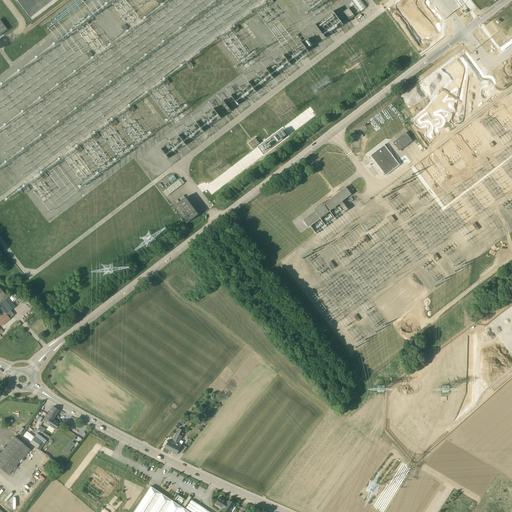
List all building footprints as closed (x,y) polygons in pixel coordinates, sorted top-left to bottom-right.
[(360,0),(353,0),(361,10),(366,7),(360,0)] [(348,8),(344,12),(349,19),(354,16),(348,8)] [(323,38),(343,23),(333,10),(314,25),(323,38)] [(302,41),(306,48),(311,45),(308,38),(302,41)] [(225,114),(230,110),(226,103),(223,105),(224,107),(219,111),(219,112),(218,113),(220,115),(224,112),(225,114)] [(406,132),(393,142),(399,151),(412,141),(406,132)] [(253,149),(259,143),(255,138),(248,143),(253,149)] [(371,156),(386,176),(400,165),(384,145),(371,156)] [(179,180),(162,191),(165,196),(182,185),(179,180)] [(351,194),(345,187),(323,205),(322,203),(314,209),(315,210),(303,220),(308,227),(339,204),(345,211),(348,209),(342,202),(351,194)] [(199,214),(186,197),(174,206),(187,223),(199,214)] [(194,277),(193,278),(185,270),(181,274),(193,286),(198,282),(194,277)] [(8,311),(9,312),(15,306),(9,299),(0,305),(0,308),(4,314),(8,311)] [(6,314),(0,318),(0,323),(2,326),(10,319),(6,314)] [(53,419),(59,410),(53,407),(43,421),(56,430),(60,423),(53,419)] [(38,429),(43,432),(47,425),(43,422),(38,429)] [(179,435),(180,434),(182,430),(179,428),(172,441),(169,440),(165,448),(171,451),(179,435)] [(183,436),(182,436),(179,435),(171,451),(178,454),(179,452),(182,453),(187,447),(182,445),(183,442),(181,440),(183,436)] [(30,450),(18,440),(15,437),(0,453),(0,466),(9,474),(30,450)] [(37,448),(42,442),(34,437),(30,443),(37,448)] [(41,471),(37,477),(43,481),(47,476),(41,471)] [(29,499),(36,490),(29,485),(22,494),(29,499)] [(190,511),(183,508),(181,510),(160,496),(162,494),(153,487),(151,486),(134,511),(190,511)] [(224,511),(229,511),(235,504),(229,500),(228,502),(220,497),(215,504),(222,508),(221,510),(224,511)] [(247,511),(246,511),(210,511),(192,500),(186,508),(192,511),(247,511)]
